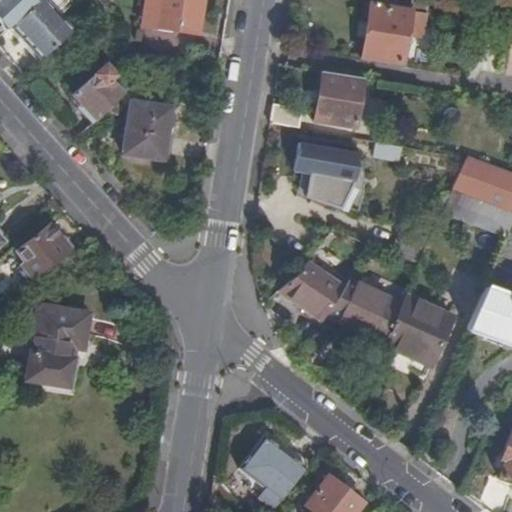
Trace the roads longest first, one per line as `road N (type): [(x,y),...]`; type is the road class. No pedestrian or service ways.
road 1 (residential): [(257,0),(209,318)]
road 2 (residential): [(209,318),(147,263),(0,99)]
road 3 (residential): [(442,511),(209,318)]
road 4 (residential): [(209,318),(178,511)]
